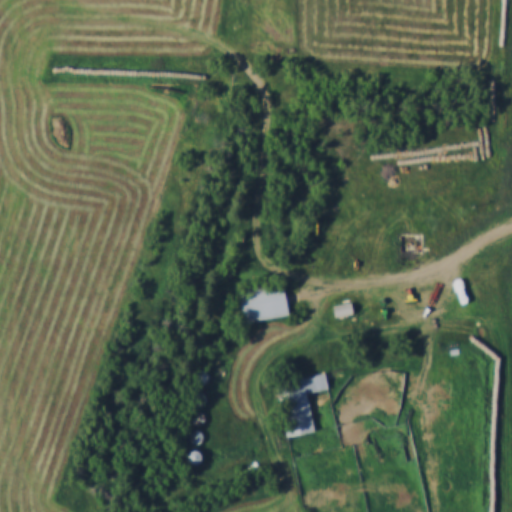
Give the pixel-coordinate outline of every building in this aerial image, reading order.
[(397,219),(420,220),(418,246),(396,245),(397,219)] [(421,260),(421,235),(395,235),(395,260),(421,260)] [(235,276),(278,271),(282,302),(240,308),(235,276)] [(329,293),(346,288),(349,300),(331,304),(329,293)] [(330,307),(331,318),(350,317),(349,305),(330,307)] [(320,359),(323,375),(303,379),(311,415),(286,421),(275,369),(320,359)] [(196,390),(200,389),(203,386),(203,382),(201,378),(198,377),(194,378),(191,381),(191,385),(193,388),(196,390)] [(195,409),(199,408),(202,405),(202,401),(200,398),(196,396),(192,397),(190,400),(189,404),(191,407),(195,409)] [(194,428),(198,427),(200,424),(201,420),(199,416),(195,415),(191,416),(188,419),(188,423),(190,426),(194,428)] [(191,449),(195,449),(198,445),(198,441),(196,438),(192,436),(188,437),(185,440),(185,444),(187,448),(191,449)] [(199,460),(193,450),(184,457),(190,466),(199,460)]
